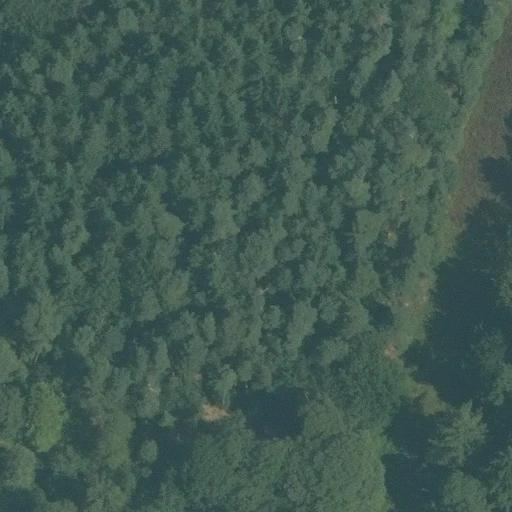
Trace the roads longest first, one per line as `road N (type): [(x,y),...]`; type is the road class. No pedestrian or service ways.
road 1 (track): [(432,472),(307,472),(0,443)]
road 2 (track): [(423,511),(511,209)]
